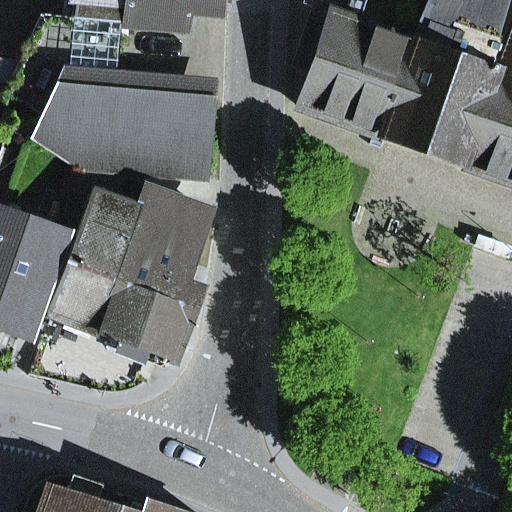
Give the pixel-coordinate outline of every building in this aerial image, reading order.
[(187,11),(217,14),(218,0),(69,0),(69,1),(73,1),(72,19),(120,23),(120,27),(186,32),(187,11)] [(313,9),(353,23),(361,0),(304,0),(302,5),(313,9)] [(413,45),(511,80),(511,0),(429,0),(413,45)] [(379,136),(413,45),(353,23),(313,9),(303,37),(322,44),(310,75),(299,107),(379,136)] [(3,94),(16,100),(54,17),(39,15),(3,94)] [(65,71),(117,75),(120,27),(120,23),(72,19),(54,17),(16,100),(43,118),(65,71)] [(291,68),(310,75),(322,44),(303,37),(291,68)] [(511,80),(413,45),(379,136),(421,151),(511,183),(511,80)] [(65,71),(43,118),(35,137),(82,167),(204,178),(211,101),(115,93),(117,75),(65,71)] [(115,93),(211,101),(212,83),(117,75),(115,93)] [(180,253),(192,257),(207,214),(145,191),(136,216),(119,264),(94,332),(135,347),(131,357),(144,362),(148,352),(175,362),(200,289),(170,280),(180,253)] [(91,200),(49,313),(94,332),(119,264),(136,216),(91,200)] [(0,325),(21,333),(56,236),(0,214),(0,325)] [(47,493),(40,511),(105,511),(89,506),(96,486),(76,479),(69,500),(47,493)] [(174,511),(145,502),(141,511),(174,511)]
